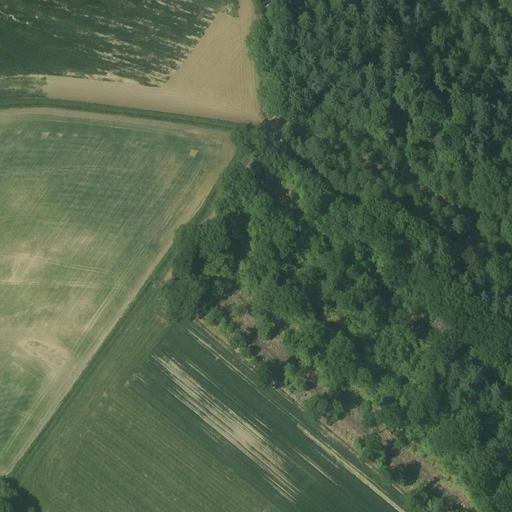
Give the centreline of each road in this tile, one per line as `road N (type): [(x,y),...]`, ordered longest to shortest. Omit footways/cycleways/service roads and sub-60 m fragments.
road 1 (track): [(270,0),(278,144),(295,167),(329,195),(466,256),(511,293)]
road 2 (track): [(278,144),(153,295)]
